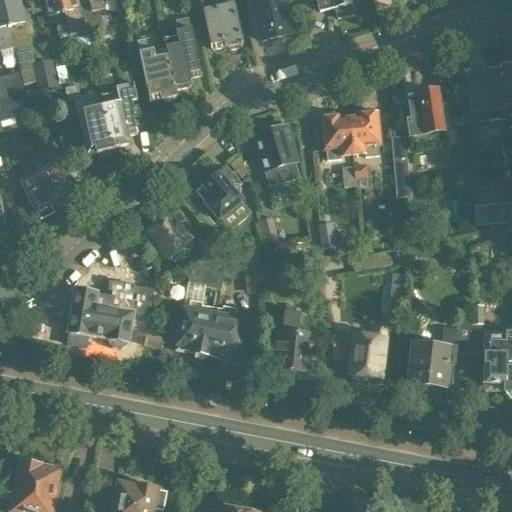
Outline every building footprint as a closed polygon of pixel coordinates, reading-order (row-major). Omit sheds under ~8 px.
[(0,0),(0,54),(14,51),(1,0),(0,0)] [(34,64),(30,47),(18,0),(1,0),(14,51),(15,50),(24,87),(36,84),(32,66),(33,66),(33,64),(34,64)] [(66,27),(60,0),(44,0),(48,16),(54,15),(57,30),(66,27)] [(60,0),(66,27),(75,25),(72,10),(78,9),(75,0),(60,0)] [(88,0),(91,13),(104,10),(101,0),(88,0)] [(200,0),(201,5),(203,4),(212,51),(226,49),(229,52),(238,50),(239,46),(241,46),(232,0),(200,0)] [(256,20),(261,42),(290,36),(281,0),(246,0),(251,21),(256,20)] [(349,0),(315,0),(319,14),(334,10),(334,11),(335,10),(337,19),(353,15),(351,6),(349,0)] [(103,27),(100,14),(84,18),(86,30),(103,27)] [(164,40),(166,49),(175,92),(188,89),(191,85),(191,84),(190,80),(200,78),(193,44),(190,30),(187,19),(176,22),(178,32),(176,33),(177,38),(164,40)] [(175,92),(166,49),(151,52),(149,40),(137,42),(140,54),(139,54),(150,103),(160,101),(162,101),(165,104),(166,104),(173,102),(175,98),(177,98),(175,92)] [(33,64),(33,66),(39,91),(57,87),(51,60),(34,64),(33,64)] [(511,66),(499,67),(499,71),(504,116),(511,115),(511,66)] [(504,116),(499,71),(482,72),(483,76),(467,77),(470,114),(474,113),(475,123),(505,121),(504,116)] [(0,75),(0,102),(22,97),(16,72),(0,75)] [(116,93),(101,97),(113,149),(127,146),(129,146),(127,138),(137,136),(130,103),(136,102),(130,74),(118,76),(121,89),(116,90),(116,93)] [(113,149),(101,97),(86,100),(85,99),(79,100),(77,88),(65,90),(68,104),(73,103),(75,116),(77,116),(87,158),(88,157),(96,156),(96,157),(97,157),(102,159),(102,160),(109,158),(112,153),(114,153),(113,149)] [(406,122),(408,143),(410,143),(411,153),(443,150),(443,144),(442,137),(443,137),(437,94),(435,94),(431,91),(423,92),(421,97),(418,97),(419,98),(408,99),(411,121),(406,122)] [(0,105),(0,123),(25,117),(21,100),(0,105)] [(358,118),(349,119),(353,156),(365,155),(365,159),(378,158),(377,149),(380,149),(377,115),(375,115),(370,111),(363,111),(359,116),(358,116),(358,118)] [(353,156),(349,119),(339,120),(339,118),(338,118),(333,114),(325,115),(321,120),(320,120),(323,153),(327,153),(328,163),(341,162),(340,157),(353,156)] [(461,114),(452,115),(453,127),(462,126),(461,114)] [(286,129),(255,138),(269,187),(297,179),(293,165),(296,164),(286,129)] [(390,139),(394,185),(408,184),(404,138),(390,139)] [(39,175),(20,184),(36,215),(37,215),(40,221),(53,214),(50,208),(51,208),(50,207),(57,204),(58,207),(61,206),(65,208),(71,205),(73,201),(72,200),(75,199),(53,156),(34,166),(39,175)] [(340,169),(341,182),(368,180),(366,166),(340,169)] [(202,187),(195,193),(205,205),(205,206),(218,222),(220,220),(223,224),(241,208),(238,205),(242,202),(237,196),(239,195),(237,188),(239,186),(224,168),(212,178),(210,178),(205,182),(204,185),(202,187)] [(11,193),(4,194),(7,210),(15,209),(11,193)] [(485,208),(478,209),(480,226),(487,225),(485,208)] [(193,248),(187,241),(189,240),(168,216),(147,234),(159,247),(155,250),(162,258),(166,256),(173,265),(193,248)] [(259,222),(264,247),(278,244),(272,219),(259,222)] [(317,224),(321,245),(333,243),(330,222),(317,224)] [(297,246),(277,248),(278,259),(298,257),(297,246)] [(257,264),(237,258),(236,264),(238,265),(246,282),(247,288),(260,286),(257,264)] [(183,273),(183,284),(220,291),(224,270),(204,266),(199,260),(183,273)] [(69,334),(67,345),(85,348),(87,337),(88,337),(108,340),(108,341),(109,341),(109,343),(112,349),(120,350),(125,346),(126,343),(128,343),(133,316),(132,316),(134,304),(131,303),(133,288),(111,284),(108,300),(95,298),(95,297),(76,294),(73,309),(72,309),(71,317),(67,316),(62,320),(61,327),(64,332),(68,333),(68,334),(69,334)] [(207,358),(215,316),(199,313),(201,305),(190,303),(189,311),(183,310),(177,346),(178,347),(177,351),(190,354),(190,355),(194,356),(196,359),(199,360),(203,360),(206,358),(207,358)] [(473,309),(471,327),(471,332),(481,333),(484,310),(473,309)] [(222,318),(215,316),(207,358),(216,360),(217,354),(222,355),(224,358),(228,359),(231,359),(234,357),(237,358),(244,322),(234,320),(235,312),(223,310),(222,318)] [(282,371),(301,373),(301,371),(309,372),(311,357),(303,356),(305,337),(296,336),(299,316),(284,314),(282,335),(271,333),(270,345),(276,346),(273,369),(282,370),(282,371)] [(400,345),(412,346),(414,323),(402,322),(400,345)] [(471,332),(471,327),(456,326),(456,332),(442,330),(440,349),(413,346),(409,386),(445,389),(448,367),(453,367),(455,351),(454,350),(454,347),(455,347),(456,343),(470,344),(471,332)] [(373,330),(372,340),(354,338),(349,376),(352,376),(351,383),(364,385),(365,378),(379,379),(385,331),(373,330)] [(504,394),(505,394),(505,395),(509,400),(511,400),(511,334),(505,334),(505,339),(484,338),(483,386),(504,386),(504,394)] [(44,342),(28,339),(25,352),(42,354),(44,342)] [(52,511),(54,506),(50,505),(53,490),(56,491),(59,474),(58,474),(56,472),(48,470),(46,472),(40,471),(41,469),(20,465),(18,474),(10,472),(5,498),(12,500),(10,511),(52,511)] [(152,511),(152,510),(163,511),(166,493),(156,492),(156,491),(151,490),(149,487),(145,486),(141,488),(136,487),(136,489),(118,486),(113,511),(152,511)]
